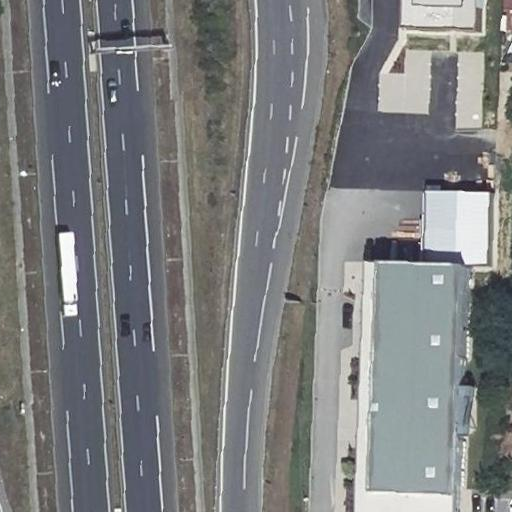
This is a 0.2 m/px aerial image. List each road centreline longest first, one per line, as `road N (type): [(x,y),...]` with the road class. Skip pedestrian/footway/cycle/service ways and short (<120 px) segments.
road 1 (trunk): [(62,0),(91,511)]
road 2 (trunk): [(143,511),(114,0)]
road 3 (trunk): [(231,511),(233,412),(273,67)]
